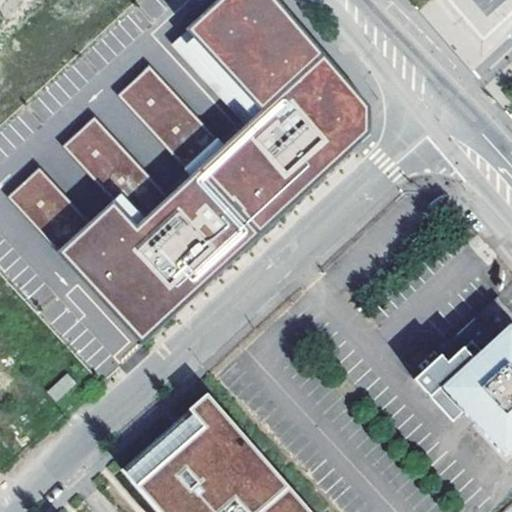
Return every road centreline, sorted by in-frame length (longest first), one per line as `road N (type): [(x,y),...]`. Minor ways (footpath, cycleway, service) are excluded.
road 1 (residential): [(11,511),(446,116)]
road 2 (tertiary): [(446,116),(344,0)]
